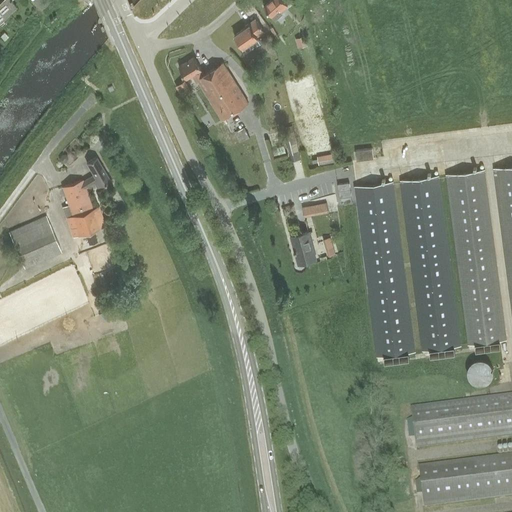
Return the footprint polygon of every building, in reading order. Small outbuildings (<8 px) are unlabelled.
[(10,0),(2,0),(0,2),(0,20),(16,7),(10,0)] [(283,0),(269,0),(263,6),(275,20),(283,14),(280,11),(287,5),(283,0)] [(257,35),(264,30),(257,19),(246,26),(248,28),(237,35),(244,47),(259,37),(257,35)] [(4,33),(0,37),(4,41),(8,37),(4,33)] [(298,38),(301,47),(309,44),(306,36),(298,38)] [(222,118),(248,101),(223,62),(205,73),(195,57),(180,66),(188,78),(192,76),(197,83),(199,82),(222,118)] [(234,132),(240,143),(250,138),(245,127),(234,132)] [(284,131),(290,155),(300,152),(295,131),(294,131),(293,129),(284,131)] [(372,149),(356,151),(358,160),(373,158),(372,149)] [(320,165),(339,161),(337,152),(319,156),(320,165)] [(73,236),(105,224),(98,204),(92,207),(85,187),(95,182),(98,186),(110,179),(96,155),(86,162),(93,174),(82,181),(81,179),(63,185),(70,204),(62,206),(73,236)] [(511,165),(493,168),(511,312),(511,165)] [(507,339),(485,169),(446,174),(468,345),(476,344),(476,350),(501,347),(500,340),(507,339)] [(462,346),(439,175),(400,180),(423,350),(430,349),(431,356),(455,353),(455,346),(462,346)] [(416,351),(394,181),(354,186),(377,356),(384,355),(385,362),(410,359),(409,352),(416,351)] [(329,203),(305,205),(306,216),(330,214),(329,203)] [(62,252),(47,215),(9,231),(25,268),(62,252)] [(298,265),(316,260),(308,232),(291,237),(298,265)] [(330,255),(338,253),(333,236),(326,238),(330,255)] [(473,361),(471,363),(469,365),(468,367),(467,370),(467,372),(467,375),(468,377),(469,380),(471,382),(473,383),(475,385),(477,385),(480,386),(482,386),(485,385),(487,384),(489,383),(491,381),(492,379),(493,376),(494,374),(494,371),(493,369),(492,366),(491,364),(489,362),(487,361),(485,360),(482,359),(480,359),(477,359),(475,360),(473,361)] [(415,419),(406,420),(409,437),(417,436),(418,447),(511,434),(511,394),(413,407),(415,419)] [(423,480),(415,481),(417,494),(425,493),(426,506),(511,494),(511,454),(421,466),(423,480)]
